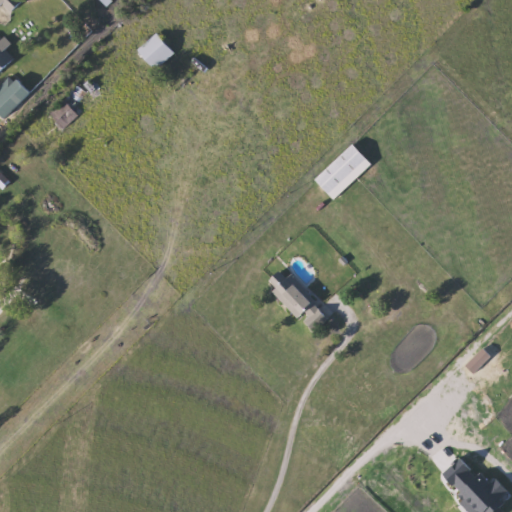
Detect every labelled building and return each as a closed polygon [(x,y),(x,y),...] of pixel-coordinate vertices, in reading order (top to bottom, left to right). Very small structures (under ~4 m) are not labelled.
[(0,0),(20,0),(18,12),(0,7),(0,0)] [(16,60),(0,75),(0,41),(1,43),(7,38),(14,45),(7,51),(16,60)] [(144,47),(157,43),(159,47),(170,43),(176,61),(151,69),(144,47)] [(32,95),(5,120),(0,114),(0,91),(15,77),(32,95)] [(81,116),(65,131),(52,117),(89,82),(98,91),(77,111),(81,116)] [(337,202),(318,182),(355,146),(374,166),(337,202)] [(299,319),(268,282),(281,272),(287,279),(293,274),(332,321),(317,333),(303,316),(299,319)]
